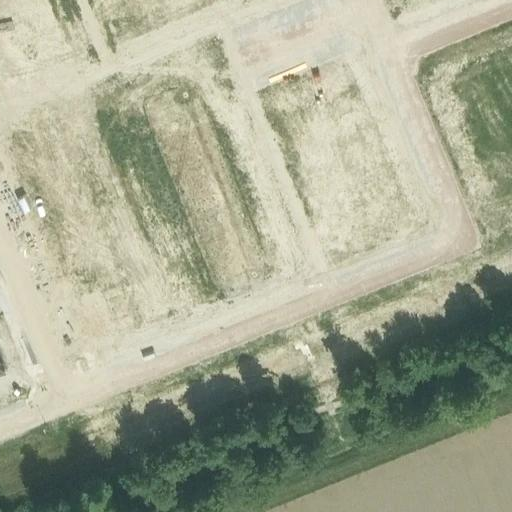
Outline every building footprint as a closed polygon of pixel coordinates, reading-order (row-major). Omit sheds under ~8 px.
[(10,0),(0,0),(0,24),(17,18),(10,0)] [(156,0),(138,0),(134,2),(148,37),(168,29),(156,0)] [(179,0),(156,0),(168,29),(188,21),(179,0)] [(204,0),(179,0),(188,21),(209,13),(204,0)] [(134,2),(114,10),(128,45),(148,37),(134,2)] [(114,10),(93,18),(107,54),(128,45),(114,10)] [(22,32),(0,40),(0,64),(30,53),(22,32)] [(30,53),(0,64),(0,87),(38,73),(30,53)] [(317,78),(310,81),(317,97),(324,94),(317,78)] [(310,81),(303,83),(310,100),(317,97),(310,81)] [(324,94),(317,97),(327,123),(364,108),(354,82),(324,94)] [(310,100),(280,112),(290,138),(327,123),(317,97),(310,100)] [(364,108),(327,123),(337,148),(343,146),(374,133),(364,108)] [(327,123),(290,138),(300,163),(332,150),(337,148),(327,123)] [(49,141),(16,155),(23,171),(19,173),(26,190),(87,165),(80,148),(56,158),(49,141)] [(498,167),(483,173),(500,213),(511,209),(511,144),(493,152),(498,167)] [(337,148),(332,150),(334,157),(345,152),(343,146),(337,148)] [(345,152),(334,157),(337,164),(348,160),(345,152)] [(348,160),(337,164),(340,171),(351,167),(348,160)] [(385,161),(348,176),(358,201),(396,186),(385,161)] [(87,165),(26,190),(26,191),(30,189),(36,204),(32,206),(39,223),(101,198),(94,181),(69,191),(63,176),(88,166),(87,165)] [(351,167),(340,171),(343,178),(348,176),(354,173),(351,167)] [(343,178),(311,191),(321,216),(358,201),(348,176),(343,178)] [(396,186),(358,201),(369,226),(376,223),(406,211),(396,186)] [(101,198),(39,223),(39,224),(43,222),(49,237),(45,239),(52,256),(114,231),(107,214),(82,224),(76,209),(101,199),(101,198)] [(358,201),(321,216),(332,241),(361,229),(369,226),(358,201)] [(376,223),(369,226),(375,243),(383,240),(376,223)] [(369,226),(361,229),(368,246),(375,243),(369,226)] [(114,231),(52,256),(53,257),(57,255),(63,270),(59,272),(66,289),(127,264),(120,247),(96,257),(90,242),(114,232),(114,231)] [(127,264),(66,289),(66,290),(70,288),(76,303),(72,305),(79,322),(141,297),(134,280),(109,290),(103,275),(128,265),(127,264)] [(141,297),(79,322),(79,323),(83,321),(89,336),(85,338),(93,356),(154,331),(147,313),(122,323),(116,308),(141,298),(141,297)]
